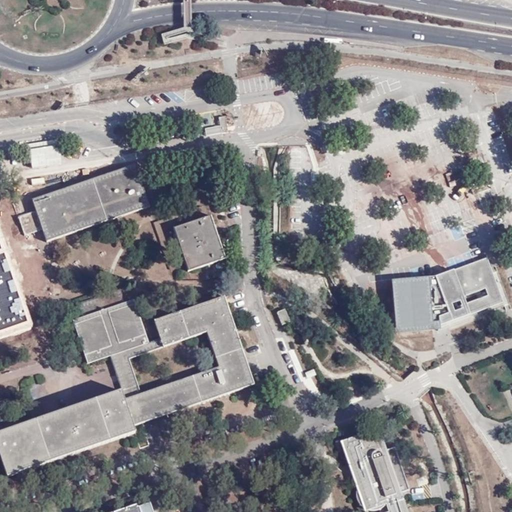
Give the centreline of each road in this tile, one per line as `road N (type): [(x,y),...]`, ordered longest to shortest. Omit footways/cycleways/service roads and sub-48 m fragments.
road 1 (secondary): [(114,26),(199,10),(289,12),(511,45)]
road 2 (secondary): [(0,52),(61,63),(114,26)]
